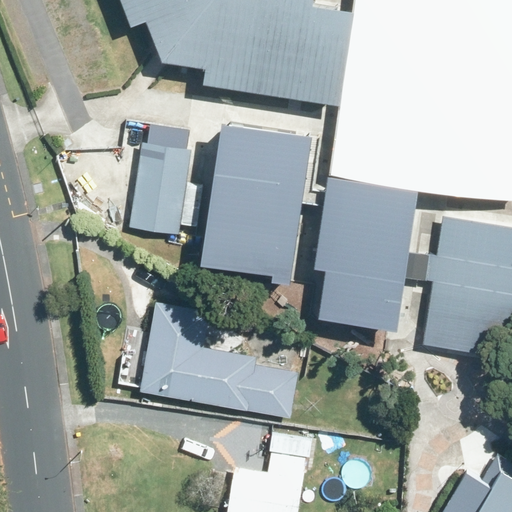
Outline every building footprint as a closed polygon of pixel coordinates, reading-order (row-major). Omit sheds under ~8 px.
[(345,101),(359,6),(318,0),(127,0),(134,16),(135,20),(143,17),(152,14),(154,19),(168,55),(212,61),(208,80),(315,97),(345,101)] [(223,124),(204,265),(291,277),(311,136),(223,124)] [(189,149),(143,144),(134,226),(179,231),(189,149)] [(333,317),(331,326),(386,333),(388,310),(393,307),(407,309),(418,227),(407,226),(414,192),(331,177),(311,270),(325,273),(333,317)] [(461,306),(456,338),(511,346),(511,218),(442,209),(429,301),(461,306)] [(159,299),(143,387),(293,414),(301,369),(257,362),(258,355),(205,345),(212,309),(159,299)] [(369,386),(362,407),(391,417),(399,396),(369,386)] [(237,465),(230,511),(299,511),(308,455),(274,450),(270,470),(237,465)] [(511,511),(511,470),(507,468),(495,487),(467,470),(441,511),(511,511)]
